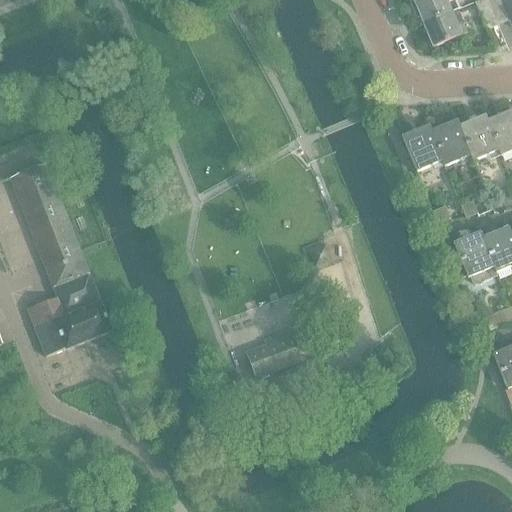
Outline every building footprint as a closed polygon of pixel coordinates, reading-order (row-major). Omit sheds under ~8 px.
[(447,5),(444,0),(421,0),(409,5),(416,20),(419,19),(422,26),(457,11),(453,3),(447,5)] [(487,32),(498,27),(486,0),(484,0),(475,4),(487,32)] [(509,23),(498,0),(486,0),(498,27),(509,23)] [(466,35),(457,11),(422,26),(432,49),(466,35)] [(511,112),(487,123),(486,124),(498,153),(501,159),(511,154),(511,112)] [(484,117),(458,128),(458,129),(470,158),(472,164),(498,153),(486,124),(487,123),(484,117)] [(456,123),(430,134),(442,162),(445,168),(470,158),(458,129),(458,128),(456,123)] [(416,174),(442,162),(430,134),(427,127),(401,139),(416,174)] [(61,354),(112,334),(46,166),(9,181),(56,300),(26,312),(45,359),(61,353),(61,354)] [(494,214),(506,209),(511,206),(511,197),(509,190),(500,194),(501,197),(489,201),(494,214)] [(473,202),(461,207),(467,220),(479,214),(473,202)] [(446,207),(434,212),(439,224),(451,219),(446,207)] [(507,229),(481,240),(496,275),(511,268),(511,241),(509,235),(507,229)] [(496,275),(481,240),(479,234),(453,245),(454,246),(446,249),(460,281),(467,278),(468,280),(470,279),(473,285),(475,287),(480,287),(484,283),(497,278),(496,276),(496,275)] [(326,246),(308,252),(315,270),(333,263),(326,246)] [(315,310),(308,313),(312,325),(320,322),(315,310)] [(489,332),(511,322),(511,314),(510,310),(484,320),(489,332)] [(311,327),(310,327),(313,337),(320,335),(316,325),(311,327)] [(256,380),(304,362),(292,332),(264,343),(266,348),(256,351),(259,359),(250,363),(256,380)] [(507,391),(511,389),(511,348),(493,356),(507,391)] [(238,374),(221,381),(227,399),(245,393),(238,374)] [(355,374),(330,393),(335,400),(360,380),(355,374)] [(238,405),(232,407),(235,416),(241,414),(238,405)] [(301,406),(288,413),(292,420),(304,414),(301,406)]
